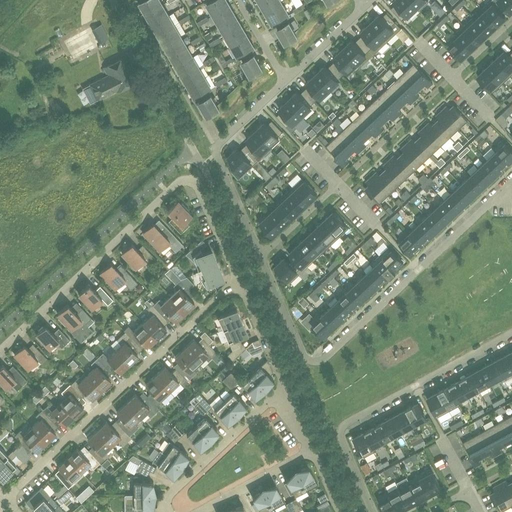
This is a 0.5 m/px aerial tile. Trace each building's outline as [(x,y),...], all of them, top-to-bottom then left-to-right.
[(141,4),(146,14),(162,4),(159,0),(145,0),(140,3),(140,4),(141,4)] [(208,5),(214,15),(230,6),(226,0),(214,0),(207,4),(208,5)] [(265,0),(260,3),(266,13),(282,4),(279,0),(265,0)] [(407,16),(416,8),(419,11),(419,10),(417,7),(409,0),(394,0),(394,1),(396,4),(391,8),(402,20),(406,15),(407,16)] [(409,0),(417,7),(419,10),(428,2),(426,0),(409,0)] [(511,0),(496,0),(493,4),(501,12),(506,8),(510,13),(511,10),(511,0)] [(481,9),(484,12),(496,26),(506,17),(501,12),(493,4),(490,1),(481,9)] [(146,14),(152,24),(168,15),(162,4),(146,14)] [(273,24),(275,23),(286,16),(289,15),(288,14),(282,4),(266,13),(272,23),(273,24)] [(236,16),(230,6),(214,15),(220,25),(236,16)] [(379,15),(370,23),(384,38),(393,29),(392,28),(397,24),(386,12),(381,17),(379,15)] [(484,12),(476,20),(488,33),(496,26),(484,12)] [(174,25),(168,15),(152,24),(158,34),(174,25)] [(242,26),(236,16),(220,25),(226,36),(242,26)] [(297,34),(286,16),(275,23),(286,41),(297,34)] [(463,26),(466,29),(479,42),(488,33),(476,20),(473,17),(463,26)] [(363,34),(358,38),(369,50),(374,45),(375,47),(384,38),(370,23),(361,32),(363,34)] [(180,35),(174,25),(158,34),(164,45),(180,35)] [(226,36),(232,46),(248,37),(242,26),(226,36)] [(466,29),(458,36),(471,50),(479,42),(466,29)] [(461,59),(464,56),(471,50),(458,36),(455,34),(446,43),(461,59)] [(186,46),(180,35),(164,45),(170,55),(186,46)] [(238,57),(240,55),(251,49),(254,47),(254,46),(253,47),(248,37),(232,46),(238,56),(237,56),(238,57)] [(352,41),(343,49),(357,64),(366,55),(365,54),(369,50),(358,38),(354,43),(352,41)] [(198,46),(201,51),(208,48),(205,42),(198,46)] [(192,56),(186,46),(170,55),(176,65),(192,56)] [(262,67),(251,49),(240,55),(251,74),(262,67)] [(334,58),(336,60),(331,64),(342,76),(347,71),(348,72),(357,64),(343,49),(334,58)] [(504,51),(496,59),(511,75),(511,74),(511,51),(509,55),(504,51)] [(176,65),(183,76),(198,66),(192,56),(176,65)] [(90,84),(98,99),(116,90),(116,91),(134,82),(131,76),(136,74),(132,68),(130,69),(124,57),(104,67),(108,75),(90,84)] [(496,59),(486,68),(501,84),(511,75),(496,59)] [(414,63),(404,72),(420,88),(425,84),(428,87),(433,83),(414,63)] [(325,66),(315,75),(329,90),(338,81),(337,80),(342,76),(331,64),(327,68),(325,66)] [(183,76),(189,86),(205,77),(200,69),(198,66),(183,76)] [(486,68),(478,76),(493,92),(501,84),(486,68)] [(404,72),(396,80),(415,100),(419,96),(415,92),(420,88),(404,72)] [(308,85),(304,90),(315,101),(319,97),(320,98),(329,90),(315,75),(306,83),(308,85)] [(197,96),(209,89),(211,88),(211,87),(210,87),(205,77),(189,86),(195,96),(194,96),(195,97),(197,96)] [(396,80),(387,88),(403,104),(407,100),(411,104),(415,100),(396,80)] [(387,88),(378,96),(397,116),(401,112),(398,109),(403,104),(387,88)] [(219,108),(209,89),(197,96),(208,114),(219,108)] [(302,115),(311,106),(310,106),(315,101),(304,90),(299,94),(297,92),(288,100),(304,117),(302,115)] [(378,96),(370,104),(385,121),(390,116),(393,120),(397,116),(378,96)] [(295,126),(304,117),(288,100),(279,109),(281,111),(276,116),(287,127),(292,123),(295,126)] [(348,104),(352,108),(357,113),(359,111),(355,105),(354,106),(350,101),(348,104)] [(370,104),(361,113),(380,133),(384,129),(381,125),(385,121),(370,104)] [(447,105),(441,110),(459,129),(468,120),(453,105),(450,108),(447,105)] [(506,109),(501,114),(505,118),(510,114),(506,109)] [(439,119),(435,122),(450,137),(459,129),(441,110),(436,116),(439,119)] [(380,133),(361,113),(352,121),(368,137),(372,133),(376,137),(380,133)] [(265,122),(255,132),(269,146),(278,137),(277,136),(282,131),(272,120),(267,125),(265,122)] [(352,121),(343,129),(362,149),(366,145),(363,142),(368,137),(352,121)] [(429,122),(424,127),(441,145),(450,137),(435,122),(432,125),(429,122)] [(421,135),(418,138),(432,154),(441,145),(424,127),(418,132),(421,135)] [(312,128),(307,133),(311,137),(316,132),(312,128)] [(343,129),(335,137),(350,154),(355,149),(358,153),(362,149),(343,129)] [(485,129),(480,134),(484,138),(489,134),(485,129)] [(249,142),(243,147),(253,159),(259,153),(260,154),(269,146),(255,132),(247,140),(249,142)] [(335,137),(326,146),(345,166),(349,162),(346,158),(350,154),(335,137)] [(412,138),(406,143),(424,162),(432,154),(418,138),(415,141),(412,138)] [(511,150),(502,140),(493,148),(508,164),(511,160),(511,150)] [(404,152),(400,155),(415,170),(424,162),(406,143),(401,148),(404,152)] [(250,162),(253,159),(243,147),(239,150),(237,148),(228,157),(235,165),(234,167),(240,178),(253,165),(250,162)] [(496,151),(487,159),(499,172),(508,164),(493,148),(496,151)] [(282,159),(286,163),(290,158),(287,154),(282,159)] [(394,154),(389,160),(406,178),(415,170),(400,155),(397,158),(394,154)] [(487,159),(478,168),(490,180),(493,178),(497,175),(497,174),(499,172),(487,159)] [(386,168),(383,171),(398,186),(406,178),(389,160),(383,165),(386,168)] [(478,168),(470,176),(482,189),(490,180),(478,168)] [(295,181),(302,173),(299,170),(292,179),(295,181)] [(262,176),(266,180),(272,175),(267,171),(262,176)] [(377,171),(371,176),(389,195),(396,188),(398,186),(383,171),(380,174),(377,171)] [(275,176),(271,180),(275,185),(280,180),(275,176)] [(369,185),(365,188),(380,203),(389,195),(371,176),(366,181),(369,185)] [(470,176),(461,184),(473,197),(475,195),(476,195),(479,191),(482,189),(470,176)] [(302,178),(293,187),(308,203),(317,194),(302,178)] [(270,189),(275,185),(271,180),(266,185),(270,189)] [(461,184),(452,192),(464,205),(473,197),(461,184)] [(293,187),(284,195),(299,211),(308,203),(293,187)] [(452,192),(443,200),(456,213),(458,211),(462,207),(464,205),(452,192)] [(284,195),(275,203),(291,219),(299,211),(284,195)] [(167,210),(176,219),(171,223),(180,233),(189,225),(185,221),(191,215),(188,212),(189,210),(182,202),(180,203),(177,200),(167,210)] [(443,200),(435,209),(447,221),(456,213),(443,200)] [(275,203),(267,211),(282,227),(291,219),(275,203)] [(435,209),(426,217),(438,230),(440,227),(441,228),(444,224),(447,221),(435,209)] [(273,236),(282,227),(267,211),(258,220),(273,236)] [(333,212),(324,220),(337,234),(339,236),(349,228),(333,212)] [(426,217),(417,225),(429,238),(438,230),(426,217)] [(324,220),(316,228),(328,241),(337,234),(324,220)] [(161,232),(153,223),(143,233),(159,250),(167,243),(175,252),(183,245),(166,227),(161,232)] [(417,225),(408,233),(421,246),(429,238),(417,225)] [(316,228),(307,237),(322,253),(331,244),(328,241),(316,228)] [(399,242),(411,255),(421,246),(408,233),(399,242)] [(371,236),(366,241),(370,245),(375,241),(371,236)] [(307,237),(298,245),(310,258),(313,261),(322,253),(307,237)] [(197,269),(198,271),(217,263),(211,249),(202,253),(200,249),(206,244),(201,240),(185,254),(190,258),(193,256),(195,262),(194,263),(195,264),(197,269)] [(366,250),(370,245),(366,241),(361,245),(366,250)] [(351,251),(357,245),(354,242),(349,248),(351,251)] [(121,253),(129,261),(128,262),(128,261),(127,262),(133,268),(133,267),(134,266),(135,268),(142,262),(146,266),(155,258),(145,248),(140,253),(131,244),(121,253)] [(289,253),(293,258),(302,266),(310,258),(298,245),(289,253)] [(388,246),(384,251),(379,255),(394,271),(403,262),(388,246)] [(379,255),(371,263),(386,279),(394,271),(379,255)] [(285,257),(275,266),(290,282),(300,274),(297,271),(302,266),(293,258),(289,262),(285,257)] [(111,263),(110,263),(100,273),(115,288),(123,281),(130,289),(137,283),(120,265),(116,269),(111,263)] [(223,277),(217,263),(198,271),(198,272),(203,269),(206,277),(203,279),(201,280),(203,283),(204,286),(207,289),(211,285),(215,283),(214,281),(223,277)] [(373,266),(369,271),(365,274),(377,287),(386,279),(371,263),(370,263),(373,266)] [(365,274),(356,283),(368,295),(371,293),(375,290),(374,289),(377,287),(365,274)] [(186,276),(180,279),(189,289),(189,288),(193,284),(186,276)] [(177,290),(170,296),(184,312),(194,303),(186,294),(190,290),(189,289),(180,279),(173,285),(177,290)] [(356,283),(347,291),(359,304),(368,295),(356,283)] [(88,284),(78,293),(92,307),(101,298),(107,304),(113,299),(103,289),(98,294),(88,284)] [(139,293),(144,289),(140,284),(135,289),(139,293)] [(347,291),(339,299),(351,312),(359,304),(347,291)] [(159,299),(152,305),(162,315),(163,316),(167,312),(175,321),(184,312),(170,296),(163,303),(159,299)] [(305,298),(300,303),(304,307),(309,303),(305,298)] [(339,299),(330,307),(342,320),(351,312),(339,299)] [(88,327),(85,323),(91,318),(82,308),(77,312),(74,312),(67,304),(57,313),(60,316),(58,318),(65,325),(67,323),(71,328),(69,330),(77,338),(88,327)] [(147,318),(142,322),(157,338),(166,329),(157,319),(162,315),(152,305),(151,304),(148,306),(147,308),(150,311),(147,314),(147,318)] [(218,331),(222,329),(242,321),(236,308),(235,308),(235,307),(234,306),(233,305),(231,306),(230,307),(227,310),(228,311),(217,316),(221,325),(216,327),(218,331)] [(319,312),(318,312),(333,328),(336,326),(340,322),(339,322),(342,320),(330,307),(321,315),(319,312)] [(318,312),(309,321),(324,337),(333,328),(318,312)] [(247,333),(242,321),(222,329),(228,341),(232,350),(227,355),(232,360),(242,351),(237,346),(234,338),(247,333)] [(128,326),(124,330),(125,332),(134,342),(139,338),(147,347),(157,338),(142,322),(133,331),(128,326)] [(45,325),(36,334),(48,347),(53,343),(56,346),(58,344),(61,348),(70,340),(62,332),(58,336),(56,334),(55,335),(45,325)] [(200,335),(207,343),(208,344),(213,340),(204,331),(200,335)] [(129,346),(134,342),(125,332),(116,340),(120,343),(114,348),(129,364),(138,356),(129,346)] [(216,353),(208,344),(207,343),(202,348),(193,339),(184,348),(199,364),(209,355),(211,358),(216,353)] [(252,342),(254,347),(261,344),(258,339),(252,342)] [(263,350),(261,344),(254,347),(252,342),(245,348),(252,355),(263,350)] [(24,345),(14,354),(28,369),(38,360),(41,363),(46,358),(36,347),(31,352),(24,345)] [(120,372),(129,364),(114,348),(106,356),(103,353),(97,358),(107,368),(112,363),(120,372)] [(193,370),(199,364),(184,348),(174,357),(184,367),(179,371),(186,379),(188,381),(189,379),(196,373),(193,370)] [(510,352),(502,357),(510,372),(511,371),(511,350),(510,352)] [(493,361),(491,362),(500,378),(510,372),(502,357),(493,361)] [(102,372),(107,368),(97,358),(91,364),(94,367),(87,374),(101,390),(111,381),(102,372)] [(267,359),(250,375),(263,388),(273,379),(269,375),(273,372),(267,359)] [(489,364),(481,368),(489,384),(500,378),(491,362),(489,364)] [(2,365),(0,367),(0,381),(6,388),(9,385),(12,385),(17,390),(27,380),(16,369),(12,372),(10,372),(2,365)] [(170,392),(180,383),(180,384),(186,379),(179,371),(176,369),(171,373),(164,366),(155,375),(170,392)] [(472,373),(470,374),(479,390),(489,384),(481,368),(472,373)] [(222,371),(217,376),(221,380),(226,376),(222,371)] [(230,372),(226,376),(235,385),(239,381),(230,372)] [(92,399),(101,390),(87,374),(80,380),(77,377),(70,384),(79,394),(84,390),(92,399)] [(468,375),(460,380),(468,395),(479,390),(470,374),(467,375),(468,375)] [(147,396),(149,398),(156,406),(162,401),(161,400),(170,392),(155,375),(145,384),(152,391),(147,396)] [(241,383),(254,397),(263,388),(250,375),(241,383)] [(222,380),(230,389),(235,385),(226,376),(222,380)] [(460,380),(449,386),(459,405),(460,404),(458,401),(468,395),(460,380)] [(75,398),(79,394),(70,384),(61,392),(64,395),(59,401),(73,416),(84,407),(83,406),(83,407),(75,398)] [(449,386),(438,391),(449,410),(459,405),(449,386)] [(233,391),(223,400),(236,414),(246,405),(233,391)] [(438,416),(449,410),(438,391),(427,397),(438,416)] [(199,393),(194,397),(199,402),(207,411),(212,407),(212,406),(209,404),(203,397),(199,393)] [(135,394),(126,403),(141,419),(147,413),(151,417),(159,409),(156,406),(149,398),(144,403),(135,394)] [(236,414),(223,400),(218,395),(213,399),(209,404),(212,406),(212,407),(227,423),(236,414)] [(189,401),(194,406),(199,402),(194,397),(194,396),(189,401)] [(42,410),(51,420),(52,420),(56,416),(64,424),(63,425),(64,425),(73,416),(59,401),(55,405),(51,401),(42,410)] [(203,415),(207,411),(199,402),(194,406),(203,415)] [(135,425),(141,419),(126,403),(116,411),(125,421),(120,425),(121,426),(129,435),(133,432),(138,428),(135,425)] [(418,403),(407,409),(415,424),(426,418),(418,403)] [(407,409),(396,414),(405,430),(415,424),(407,409)] [(39,419),(32,427),(46,442),(55,433),(47,424),(51,420),(42,410),(35,416),(39,419)] [(388,419),(386,420),(394,436),(405,430),(396,414),(388,419)] [(205,417),(196,426),(209,440),(218,431),(205,417)] [(511,430),(505,418),(495,424),(506,444),(511,441),(511,442),(511,430)] [(383,421),(375,426),(384,441),(394,436),(386,420),(383,421)] [(112,446),(118,441),(123,446),(131,438),(129,435),(121,426),(115,431),(106,421),(97,430),(112,446)] [(176,423),(171,427),(180,436),(184,432),(176,423)] [(495,424),(484,430),(497,454),(502,451),(500,447),(506,444),(495,424)] [(186,435),(199,449),(209,440),(196,426),(186,435)] [(375,426),(365,432),(375,451),(376,451),(374,447),(384,441),(375,426)] [(21,443),(20,443),(23,446),(28,442),(37,451),(46,442),(32,427),(24,434),(21,430),(14,436),(21,443)] [(174,442),(180,436),(171,427),(165,433),(174,442)] [(96,448),(91,453),(97,460),(105,468),(111,462),(107,458),(109,456),(106,452),(112,446),(97,430),(87,439),(96,448)] [(484,430),(474,436),(485,455),(490,452),(492,457),(497,454),(484,430)] [(364,457),(375,451),(365,432),(354,438),(364,457)] [(474,436),(463,442),(476,466),(481,463),(479,459),(485,455),(474,436)] [(413,446),(415,450),(426,444),(424,440),(413,446)] [(188,455),(173,444),(169,441),(161,452),(160,450),(160,451),(181,466),(188,455)] [(20,443),(8,455),(0,462),(0,476),(2,478),(16,465),(10,460),(16,454),(24,462),(27,459),(26,457),(30,452),(23,446),(20,443)] [(77,448),(67,457),(83,474),(97,460),(91,453),(89,451),(85,455),(83,455),(77,448)] [(173,476),(181,466),(160,451),(152,461),(173,476)] [(418,458),(415,453),(410,456),(412,460),(411,460),(412,462),(418,458)] [(59,477),(68,488),(83,474),(67,457),(58,466),(63,471),(63,474),(59,477)] [(139,465),(150,471),(153,472),(156,467),(137,457),(134,462),(139,464),(139,465)] [(378,470),(384,467),(382,463),(381,461),(375,465),(378,470)] [(139,465),(136,470),(147,476),(150,471),(139,465)] [(308,466),(297,472),(306,489),(317,483),(308,466)] [(391,473),(391,471),(390,471),(388,468),(383,471),(386,476),(391,473)] [(430,468),(419,474),(430,494),(441,488),(430,468)] [(294,495),(306,489),(297,472),(285,479),(287,482),(284,484),(290,494),(293,493),(294,495)] [(419,474),(409,480),(420,500),(430,494),(419,474)] [(399,486),(398,486),(409,505),(420,500),(409,480),(410,484),(401,489),(399,486)] [(506,480),(500,483),(511,506),(511,505),(511,481),(508,484),(506,480)] [(133,482),(134,494),(125,494),(125,495),(153,495),(152,482),(133,482)] [(491,493),(501,511),(511,506),(500,483),(493,487),(495,491),(491,493)] [(64,493),(68,489),(64,484),(59,488),(64,493)] [(275,484),(264,490),(273,507),(284,501),(275,484)] [(41,486),(25,501),(31,508),(34,506),(39,511),(41,511),(50,505),(55,500),(41,486)] [(398,486),(388,492),(399,511),(409,505),(398,486)] [(68,498),(73,495),(69,490),(64,494),(68,498)] [(264,490),(252,496),(260,511),(263,511),(273,507),(264,490)] [(388,492),(377,498),(384,511),(396,511),(399,511),(388,492)] [(153,508),(153,495),(125,495),(125,511),(140,511),(141,508),(153,508)] [(296,498),(291,501),(297,511),(302,509),(296,498)] [(316,505),(319,510),(320,510),(330,504),(327,499),(316,505)] [(289,511),(296,511),(297,511),(291,501),(285,504),(289,511)]
